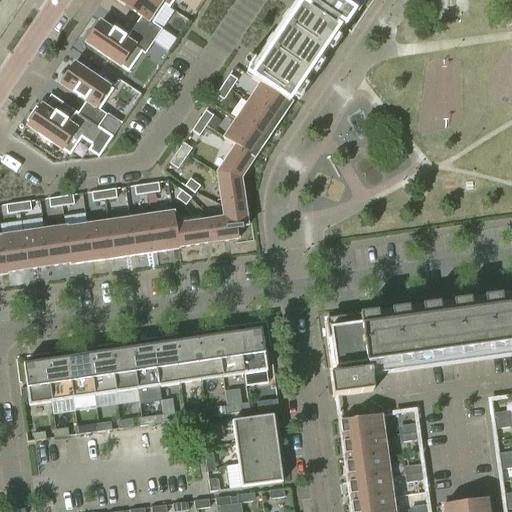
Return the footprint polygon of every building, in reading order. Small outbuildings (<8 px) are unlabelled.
[(154,0),(113,0),(140,18),(132,29),(153,43),(161,30),(152,24),(165,7),(154,0)] [(154,0),(165,7),(168,9),(174,0),(154,0)] [(343,30),(353,15),(350,13),(358,0),(314,0),(310,7),(311,7),(301,22),(298,21),(294,21),(292,21),(290,21),(286,23),(282,25),(281,26),(279,28),(277,30),(255,64),(247,75),(246,76),(251,79),(250,79),(259,85),(258,86),(289,107),(290,105),(289,103),(292,98),(297,101),(325,59),(326,57),(327,53),(327,49),(327,47),(338,30),(335,28),(337,25),(343,30)] [(99,23),(85,44),(128,73),(141,53),(144,55),(153,43),(132,29),(125,40),(99,23)] [(247,69),(248,70),(254,63),(253,63),(252,62),(247,59),(242,66),(247,69)] [(74,64),(59,86),(85,103),(77,114),(97,128),(106,116),(99,111),(113,91),(74,64)] [(236,81),(229,76),(222,86),(229,91),(236,81)] [(223,101),(229,91),(222,86),(215,96),(223,101)] [(289,107),(258,86),(247,103),(278,124),(288,108),(289,107)] [(278,124),(247,103),(235,121),(265,141),(268,138),(278,124)] [(35,108),(26,121),(29,124),(26,127),(51,144),(69,156),(81,139),(92,146),(88,152),(98,158),(112,138),(102,131),(97,128),(77,114),(74,112),(67,123),(51,113),(41,106),(38,110),(35,108)] [(205,127),(212,117),(205,112),(198,122),(205,127)] [(253,160),(265,141),(235,121),(223,139),(234,147),(253,160)] [(199,137),(205,127),(198,122),(191,131),(199,137)] [(182,144),(169,164),(177,170),(191,150),(182,144)] [(240,180),(253,160),(234,147),(226,159),(216,174),(240,180)] [(244,204),(240,180),(216,174),(221,208),(244,204)] [(194,194),(199,187),(189,180),(184,187),(194,194)] [(159,193),(157,184),(145,186),(147,195),(159,193)] [(147,195),(145,186),(133,187),(135,196),(147,195)] [(116,199),(115,190),(102,192),(104,201),(116,199)] [(104,201),(102,192),(91,194),(92,202),(104,201)] [(185,206),(190,199),(181,192),(175,199),(185,206)] [(73,205),(72,196),(60,198),(62,207),(73,205)] [(62,207),(60,198),(48,200),(49,209),(62,207)] [(30,211),(29,202),(17,204),(19,213),(30,211)] [(19,213),(17,204),(5,206),(6,215),(19,213)] [(247,227),(244,204),(221,208),(223,219),(211,221),(214,243),(237,240),(236,231),(242,230),(242,228),(247,227)] [(177,249),(174,226),(175,226),(173,214),(150,217),(156,253),(178,250),(178,249),(177,249)] [(156,253),(150,217),(129,220),(134,256),(156,253)] [(134,256),(129,220),(107,223),(113,259),(134,256)] [(214,243),(211,221),(175,226),(174,226),(177,249),(178,249),(214,243)] [(113,259),(107,223),(86,226),(92,262),(113,259)] [(92,262),(86,226),(66,229),(65,229),(70,265),(69,265),(69,266),(92,262)] [(70,265),(65,229),(66,229),(66,228),(43,231),(48,268),(69,265),(70,265)] [(48,268),(43,231),(22,234),(27,271),(48,268)] [(27,271),(22,234),(0,237),(0,238),(0,239),(5,274),(7,274),(27,271)] [(511,294),(328,320),(333,358),(330,359),(332,376),(329,376),(332,398),(372,392),(369,372),(511,352),(511,294)] [(260,330),(237,334),(243,375),(266,372),(260,330)] [(243,375),(237,334),(216,337),(222,378),(243,375)] [(216,337),(194,340),(200,381),(222,378),(216,337)] [(200,381),(194,340),(173,343),(179,385),(200,381)] [(179,385),(173,343),(152,346),(158,388),(179,385)] [(158,388),(152,346),(130,349),(136,391),(158,388)] [(136,391),(130,349),(109,353),(115,394),(136,391)] [(115,394),(109,353),(88,356),(93,397),(115,394)] [(93,397),(88,356),(66,359),(72,400),(93,397)] [(72,400),(66,359),(45,362),(51,403),(72,400)] [(51,403),(45,362),(22,365),(29,407),(51,403)] [(257,411),(271,409),(270,401),(256,403),(257,411)] [(242,413),(240,405),(223,407),(225,416),(242,413)] [(217,417),(216,408),(202,410),(203,419),(217,417)] [(196,420),(195,411),(181,413),(182,422),(196,420)] [(506,412),(494,414),(495,422),(508,420),(506,412)] [(175,422),(174,414),(159,416),(160,424),(175,422)] [(231,422),(234,444),(276,439),(273,416),(231,422)] [(339,422),(342,443),(383,438),(380,416),(339,422)] [(153,425),(152,417),(138,419),(139,427),(153,425)] [(132,428),(131,420),(116,422),(118,430),(132,428)] [(509,429),(508,420),(495,422),(496,430),(509,429)] [(111,431),(109,423),(95,425),(96,433),(111,431)] [(202,441),(210,440),(208,425),(200,426),(202,441)] [(414,433),(412,425),(400,427),(401,435),(414,433)] [(89,434),(88,426),(74,428),(75,436),(89,434)] [(68,437),(67,429),(52,431),(53,439),(68,437)] [(33,442),(45,440),(44,433),(32,434),(33,442)] [(415,442),(414,433),(401,435),(402,443),(415,442)] [(386,458),(383,438),(342,443),(345,463),(386,458)] [(279,460),(276,439),(234,444),(237,466),(279,460)] [(511,453),(500,454),(501,462),(511,461),(511,453)] [(215,473),(212,456),(204,457),(206,474),(215,473)] [(389,478),(386,458),(345,463),(347,484),(389,478)] [(282,483),(279,460),(237,466),(240,489),(282,483)] [(511,469),(511,461),(501,462),(502,471),(511,469)] [(419,474),(418,466),(406,467),(407,476),(419,474)] [(420,482),(419,474),(407,476),(408,484),(420,482)] [(391,498),(389,478),(347,484),(350,504),(391,498)] [(215,480),(207,481),(209,493),(217,492),(215,480)] [(269,500),(284,498),(283,490),(268,492),(269,500)] [(254,502),(253,494),(236,496),(237,505),(254,502)] [(230,506),(229,497),(215,499),(216,508),(230,506)] [(393,511),(391,498),(350,504),(351,511),(393,511)] [(209,509),(207,500),(193,502),(194,511),(209,509)] [(488,511),(487,500),(465,503),(465,511),(488,511)] [(183,511),(187,511),(186,503),(172,505),(172,511),(183,511)] [(465,511),(465,503),(442,506),(442,511),(465,511)]
